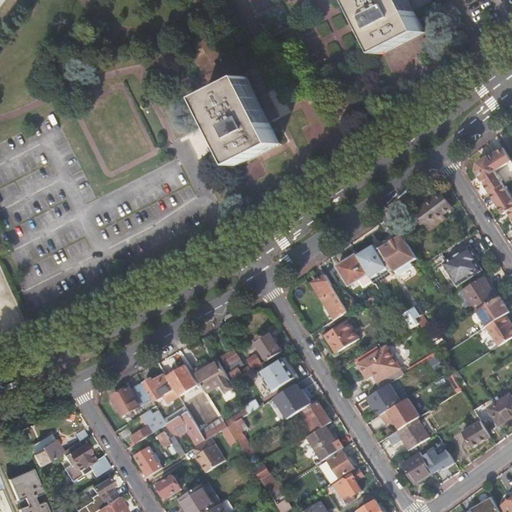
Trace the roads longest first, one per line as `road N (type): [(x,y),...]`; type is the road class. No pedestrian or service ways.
road 1 (secondary): [(511,76),(249,265)]
road 2 (secondary): [(249,265),(152,319),(0,386)]
road 3 (residential): [(409,511),(264,284)]
road 4 (secondary): [(71,385),(264,284)]
road 5 (secondary): [(264,284),(439,156)]
road 6 (residential): [(71,385),(153,511)]
road 7 (residential): [(511,264),(439,156)]
